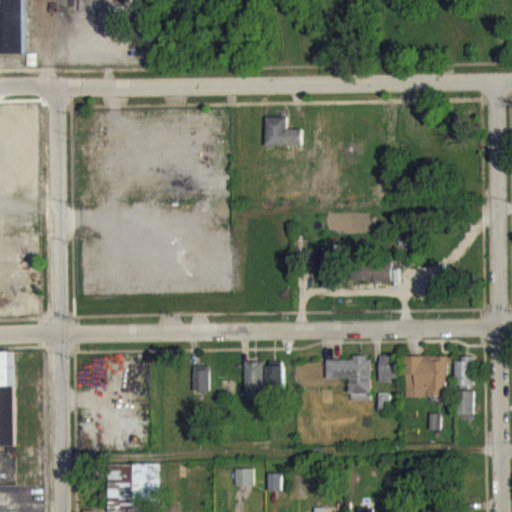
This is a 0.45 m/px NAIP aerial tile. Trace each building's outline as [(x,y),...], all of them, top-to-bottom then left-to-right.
[(0,0),(0,61),(28,61),(26,0),(0,0)] [(304,137),(289,137),(289,124),(268,124),(268,153),(304,153),(304,137)] [(356,288),(393,289),(394,272),(356,271),(356,288)] [(298,294),(315,295),(315,281),(298,280),(298,294)] [(15,360),(0,359),(0,453),(18,453),(15,360)] [(352,409),(372,408),(372,363),(355,363),(355,367),(328,368),(329,387),(351,386),(352,409)] [(381,388),(399,388),(399,364),(381,363),(381,388)] [(451,363),(407,364),(408,405),(452,404),(451,363)] [(477,365),(458,365),(458,393),(477,393),(477,365)] [(267,408),(266,368),(247,368),(247,408),(267,408)] [(286,369),(269,369),(270,400),(287,400),(286,369)] [(196,399),(213,399),(212,373),(196,374),(196,399)] [(477,399),(460,398),(459,422),(476,422),(477,399)] [(380,418),(391,418),(390,400),(380,401),(380,418)] [(443,421),(433,421),(432,437),(442,438),(443,421)] [(161,471),(110,472),(110,511),(149,511),(150,511),(162,511),(161,471)] [(256,494),(255,476),(237,476),(237,494),(256,494)] [(284,481),(271,481),(270,499),(283,499),(284,481)]
